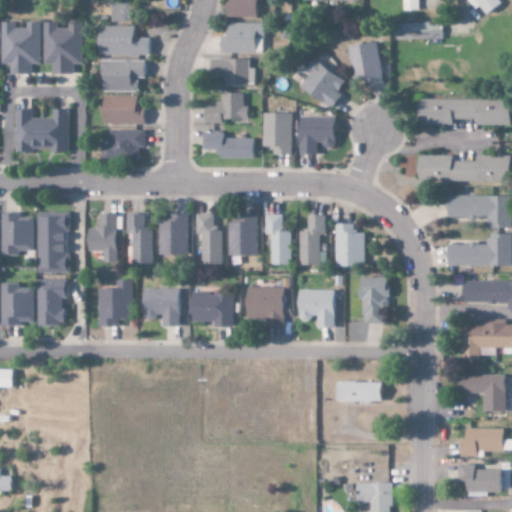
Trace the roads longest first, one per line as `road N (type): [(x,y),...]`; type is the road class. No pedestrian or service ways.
road 1 (residential): [(0,185),(309,184),(350,188),(381,209),(413,252),(420,286),(420,511)]
road 2 (residential): [(421,350),(0,352)]
road 3 (residential): [(172,185),(173,77),(201,0)]
